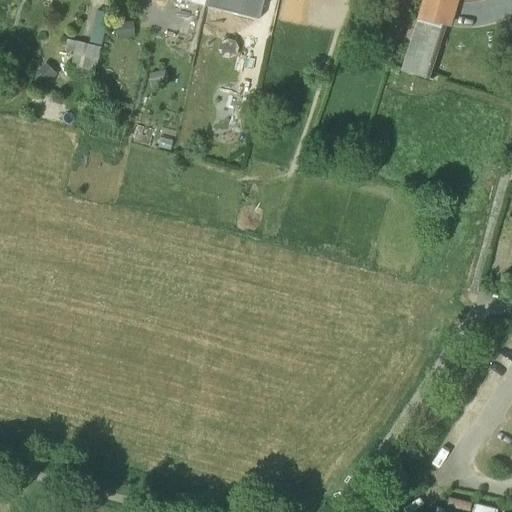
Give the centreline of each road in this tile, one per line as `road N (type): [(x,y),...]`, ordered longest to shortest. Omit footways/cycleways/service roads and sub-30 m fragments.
road 1 (track): [(349,511),(467,325),(482,312),(511,310)]
road 2 (track): [(0,466),(165,511)]
